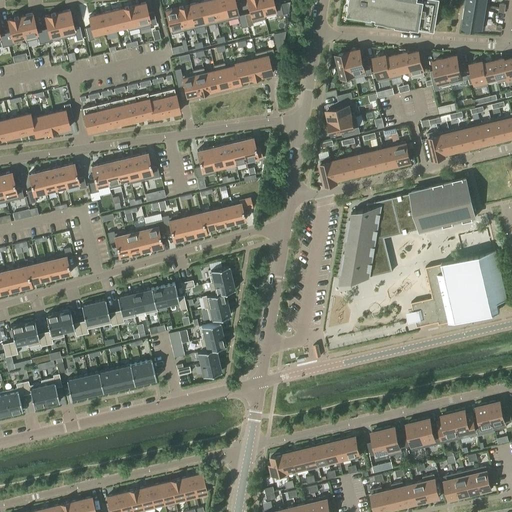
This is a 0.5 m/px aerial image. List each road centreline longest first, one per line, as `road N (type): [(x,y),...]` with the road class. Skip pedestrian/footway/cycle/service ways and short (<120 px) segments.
road 1 (residential): [(304,117),(0,161)]
road 2 (residential): [(284,233),(251,231),(0,306)]
road 3 (residential): [(247,448),(511,385)]
road 4 (residential): [(258,383),(0,443)]
road 5 (residential): [(258,383),(511,322)]
road 6 (residential): [(247,448),(0,505)]
road 7 (residential): [(511,148),(322,194),(291,190)]
road 8 (residential): [(317,35),(504,47)]
road 9 (residential): [(284,233),(258,383)]
